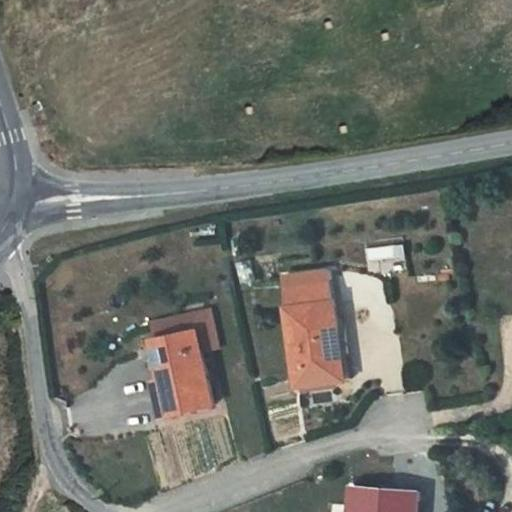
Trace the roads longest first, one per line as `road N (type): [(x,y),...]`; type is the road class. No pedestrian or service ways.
road 1 (tertiary): [(511,147),(304,185),(11,213)]
road 2 (residential): [(5,242),(48,463),(91,511)]
